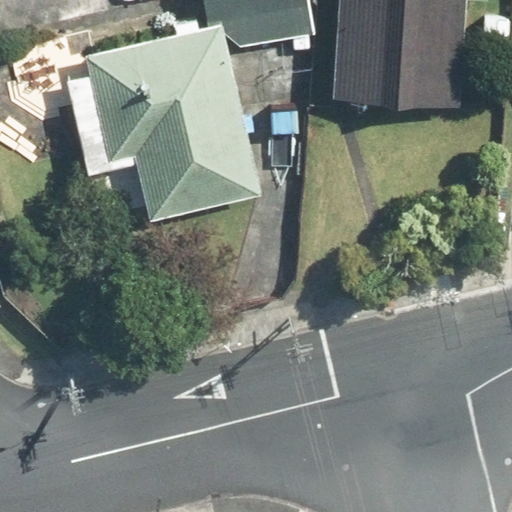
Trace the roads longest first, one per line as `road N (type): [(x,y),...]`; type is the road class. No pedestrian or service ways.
road 1 (residential): [(0,476),(335,399),(403,395)]
road 2 (residential): [(403,395),(430,511)]
